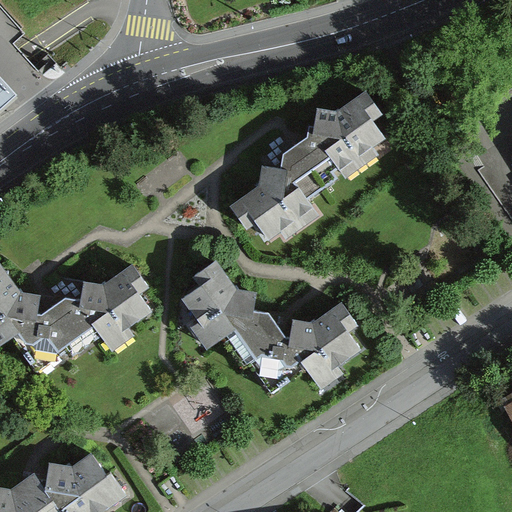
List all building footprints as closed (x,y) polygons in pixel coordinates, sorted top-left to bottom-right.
[(0,106),(14,94),(0,78),(0,106)] [(321,216),(312,203),(380,156),(376,149),(386,139),(374,123),(384,115),(369,91),(339,112),(309,108),(307,137),(283,153),(281,169),(263,166),(258,188),(230,205),(245,230),(254,224),(266,241),(282,230),(288,238),(321,216)] [(359,325),(342,301),(313,323),(293,320),(290,338),(268,312),(254,312),(256,292),(239,291),(215,260),(191,278),(199,286),(181,299),(198,322),(190,327),(208,350),(226,337),(271,393),(304,369),(321,391),(343,376),(338,367),(364,350),(349,332),(359,325)] [(152,291),(135,267),(107,288),(86,285),(82,303),(66,301),(41,319),(41,298),(25,297),(0,267),(0,352),(21,340),(31,355),(61,358),(98,332),(113,353),(136,336),(131,330),(152,312),(142,298),(152,291)] [(511,425),(511,391),(498,399),(511,425)] [(103,511),(127,497),(93,452),(73,467),(51,464),(44,489),(36,477),(14,493),(0,490),(0,511),(103,511)]
